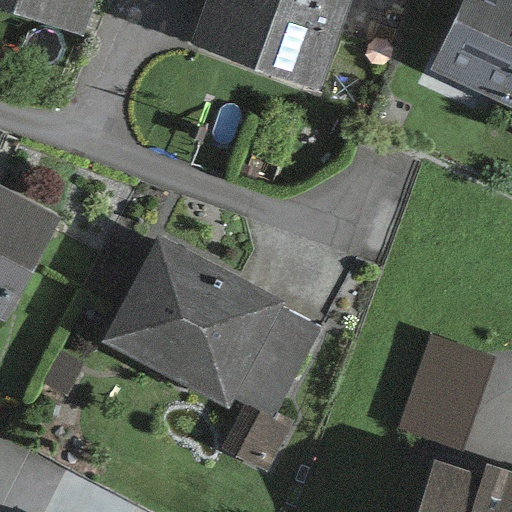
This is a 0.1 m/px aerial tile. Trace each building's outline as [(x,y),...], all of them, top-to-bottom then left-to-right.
[(312,64),(335,0),(210,0),(202,25),(312,64)] [(511,92),(511,0),(466,0),(439,62),(511,95),(511,92)] [(0,288),(17,298),(64,210),(0,176),(0,288)] [(273,294),(161,234),(111,326),(250,401),(230,439),(268,459),(289,419),(269,408),(313,327),(269,303),(273,294)] [(432,511),(511,511),(511,477),(453,456),(432,511)]
